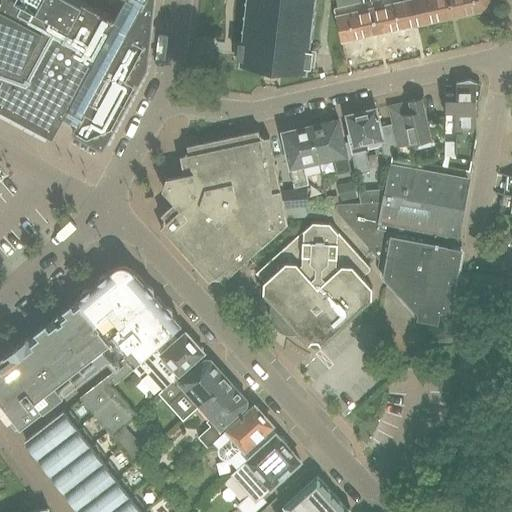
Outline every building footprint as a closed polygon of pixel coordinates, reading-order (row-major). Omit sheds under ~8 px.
[(155,0),(0,0),(0,107),(53,137),(65,115),(77,122),(72,131),(104,148),(148,66),(155,0)] [(247,0),(247,1),(245,0),(245,2),(247,3),(246,15),(243,14),(243,16),(246,17),(244,29),(242,28),(242,30),(244,31),(242,43),(239,42),(237,58),(241,58),(240,64),(305,72),(306,66),(309,66),(311,51),(308,50),(309,39),(312,39),(312,37),(309,37),(311,24),(313,25),(314,23),(311,22),(313,10),(315,10),(315,8),(313,8),(313,0),(247,0)] [(415,26),(410,0),(373,8),(379,34),(415,26)] [(415,26),(453,17),(449,0),(411,0),(410,0),(415,26)] [(490,9),(489,0),(449,0),(453,17),(489,9),(490,9)] [(379,34),(373,8),(351,13),(348,4),(334,7),(341,42),(379,34)] [(456,113),(456,132),(456,157),(472,160),(477,132),(477,106),(479,106),(481,84),(470,79),(456,81),(456,84),(456,90),(446,90),(446,93),(446,113),(456,113)] [(389,111),(392,124),(397,146),(397,148),(432,140),(422,98),(409,101),(410,106),(389,111)] [(373,186),(364,150),(380,146),(381,146),(382,155),(391,157),(396,146),(397,146),(392,124),(381,127),(376,108),(347,115),(352,134),(348,135),(364,202),(374,202),(370,186),(373,186)] [(350,171),(338,119),(325,122),(322,121),(315,122),(313,125),(311,126),(319,161),(334,158),(337,173),(350,171)] [(319,161),(311,126),(309,126),(306,124),(298,126),(296,129),(283,132),(295,186),(308,184),(303,165),(319,161)] [(307,189),(281,190),(270,137),(265,138),(260,134),(259,130),(187,145),(188,150),(184,155),(180,156),(184,174),(166,178),(163,189),(175,202),(161,214),(164,217),(164,224),(161,227),(210,281),(213,278),(219,279),(222,282),(288,223),(284,206),(308,205),(307,189)] [(449,312),(460,253),(460,250),(455,249),(468,180),(407,169),(409,160),(391,157),(383,201),(374,202),(364,202),(336,204),(335,210),(394,277),(393,282),(405,296),(404,302),(419,305),(417,320),(438,324),(441,310),(447,311),(449,312)] [(511,175),(510,175),(498,173),(494,193),(511,195),(511,175)] [(357,197),(353,182),(338,185),(342,201),(357,197)] [(511,195),(494,193),(491,212),(511,215),(511,195)] [(313,221),(277,254),(256,273),(264,282),(263,292),(273,304),(272,304),(273,305),(272,314),(288,332),(297,332),(298,332),(309,343),(312,340),(317,340),(320,344),(355,313),(371,298),(372,287),(361,275),(370,267),(330,222),(313,221)] [(147,284),(144,284),(129,267),(127,266),(125,265),(122,265),(120,265),(117,266),(115,267),(109,273),(106,272),(104,273),(101,274),(100,276),(99,278),(99,281),(91,288),(89,287),(86,287),(84,288),(83,289),(81,291),(81,294),(81,296),(78,299),(112,340),(126,357),(134,367),(139,362),(154,348),(181,325),(172,314),(172,312),(171,309),(170,307),(168,305),(166,304),(163,305),(153,294),(153,291),(153,288),(152,286),(150,285),(147,284)] [(110,341),(112,340),(78,299),(77,299),(53,318),(52,319),(30,335),(30,336),(29,337),(29,336),(2,357),(2,358),(0,359),(0,410),(9,421),(10,420),(12,418),(20,428),(44,409),(36,400),(48,391),(54,399),(81,377),(75,370),(86,361),(93,369),(105,359),(99,351),(111,342),(110,341)] [(194,342),(185,332),(160,355),(154,348),(139,362),(164,390),(173,382),(172,381),(204,353),(202,351),(203,348),(198,343),(194,342)] [(134,367),(126,357),(121,361),(124,365),(115,372),(115,371),(80,398),(113,436),(137,416),(112,388),(135,368),(134,367)] [(226,378),(227,375),(222,370),(219,370),(208,357),(176,386),(173,382),(164,390),(160,393),(169,403),(182,392),(185,396),(189,393),(200,406),(229,380),(226,378)] [(249,403),(238,391),(238,388),(234,383),(231,383),(229,380),(200,406),(212,419),(208,422),(212,426),(200,437),(209,447),(214,442),(221,436),(217,432),(249,403)] [(227,429),(227,430),(221,436),(214,442),(219,448),(219,451),(219,454),(221,457),(223,459),(227,460),(229,460),(235,466),(238,463),(240,466),(247,460),(276,434),(270,428),(273,425),(254,405),(252,407),(227,429)] [(39,457),(77,428),(76,426),(79,423),(70,411),(66,413),(64,410),(26,440),(39,457)] [(52,474),(90,445),(89,443),(92,440),(83,428),(79,430),(77,428),(39,457),(52,474)] [(276,433),(276,434),(247,460),(240,466),(232,474),(249,494),(237,505),(243,511),(255,511),(268,501),(262,495),(301,460),(288,446),(288,442),(282,436),(279,436),(276,433)] [(66,491),(104,462),(102,459),(105,457),(96,445),(92,447),(90,445),(52,474),(66,491)] [(79,508),(117,479),(115,476),(118,474),(109,461),(105,464),(104,462),(66,491),(79,508)] [(344,511),(344,507),(318,475),(284,505),(290,511),(344,511)] [(81,511),(108,511),(130,496),(128,493),(131,491),(122,478),(118,481),(117,479),(79,508),(81,511)] [(142,511),(141,510),(145,508),(135,495),(132,498),(130,496),(108,511),(142,511)]
